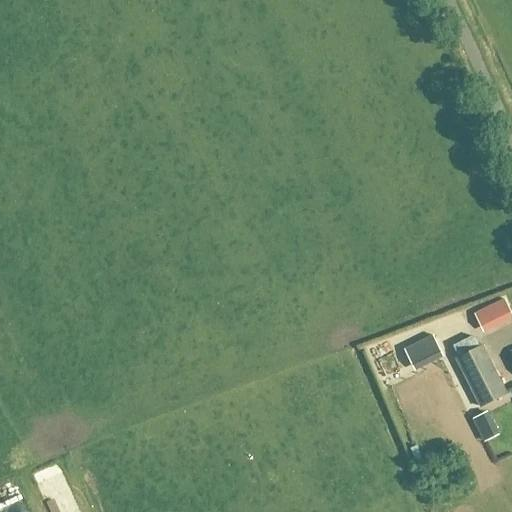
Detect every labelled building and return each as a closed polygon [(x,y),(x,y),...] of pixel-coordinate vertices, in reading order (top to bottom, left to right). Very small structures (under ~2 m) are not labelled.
[(483,335),(511,319),(511,316),(504,300),(473,315),(483,335)] [(411,366),(440,352),(432,335),(404,349),(411,366)] [(482,346),(480,348),(473,335),(451,346),(458,358),(455,360),(478,407),(506,394),(482,346)] [(372,359),(407,347),(404,338),(369,349),(372,359)] [(495,437),(483,414),(472,420),(484,443),(495,437)] [(21,511),(13,491),(0,496),(0,511),(21,511)]
